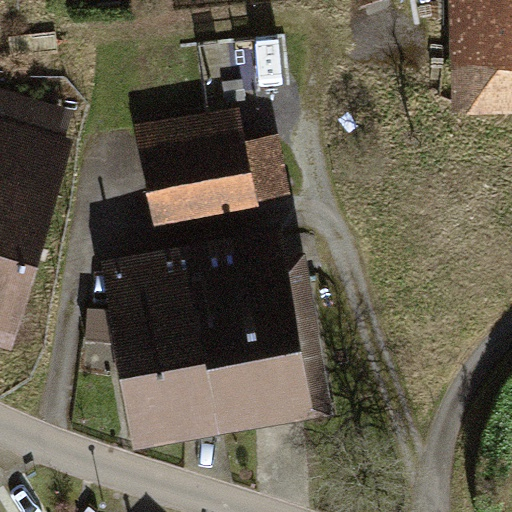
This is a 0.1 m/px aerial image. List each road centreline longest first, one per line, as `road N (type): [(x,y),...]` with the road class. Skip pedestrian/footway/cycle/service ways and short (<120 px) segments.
road 1 (residential): [(238,511),(0,420)]
road 2 (residential): [(511,331),(465,390),(440,455),(434,511)]
